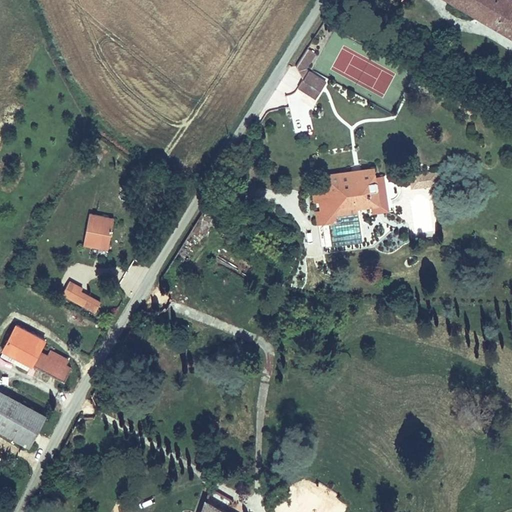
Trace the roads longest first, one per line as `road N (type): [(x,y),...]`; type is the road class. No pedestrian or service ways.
road 1 (unclassified): [(323,0),(73,403)]
road 2 (unclassified): [(73,403),(21,511)]
